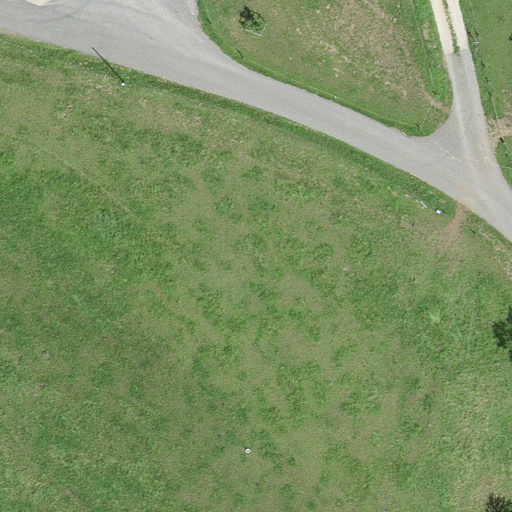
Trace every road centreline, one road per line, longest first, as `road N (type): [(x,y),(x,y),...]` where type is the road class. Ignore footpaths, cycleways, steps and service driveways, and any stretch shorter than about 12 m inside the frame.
road 1 (unclassified): [(511,224),(390,142),(0,8)]
road 2 (track): [(478,196),(433,0)]
